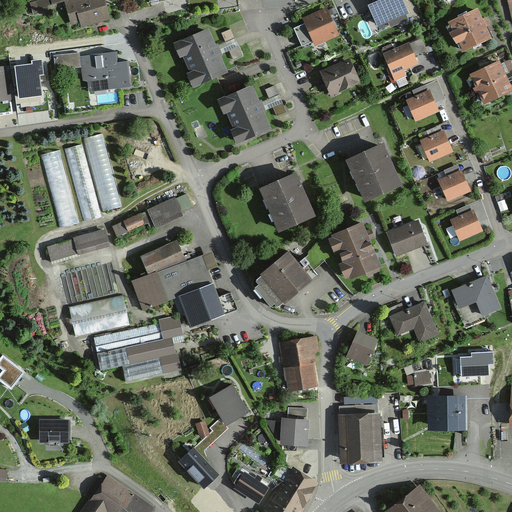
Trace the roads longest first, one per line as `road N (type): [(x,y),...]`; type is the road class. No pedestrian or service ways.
road 1 (residential): [(195,180),(304,130),(261,20)]
road 2 (residential): [(325,334),(375,295),(504,244)]
road 3 (tertiary): [(338,499),(407,469),(453,469),(511,485)]
road 4 (residential): [(122,20),(195,180)]
road 5 (residential): [(504,244),(440,83)]
road 6 (residential): [(338,499),(329,471),(325,334)]
road 7 (residential): [(56,269),(116,257),(214,219)]
road 8 (residential): [(165,511),(108,470),(17,477)]
